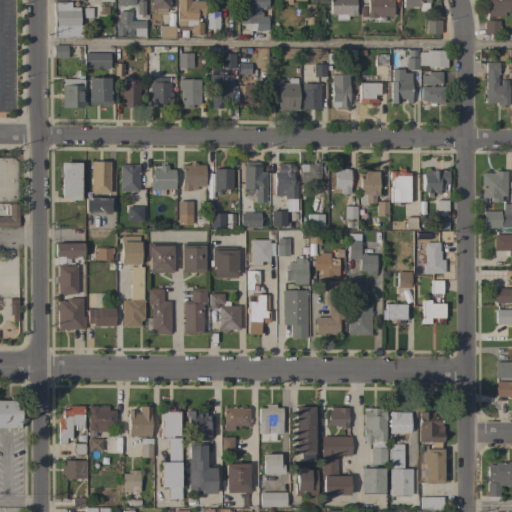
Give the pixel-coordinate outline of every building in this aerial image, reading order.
[(151,0),(169,0),(169,8),(166,8),(166,11),(164,14),(155,13),(155,8),(151,8),(151,0)] [(189,0),(189,1),(204,1),(204,15),(196,15),(196,22),(202,22),(202,35),(190,34),(191,26),(176,25),(176,0),(189,0)] [(267,30),(248,30),(248,23),(238,23),(238,13),(244,13),(244,0),(267,0),(267,9),(260,9),(260,7),(258,7),(258,12),(261,12),(261,16),(267,16),(267,30)] [(335,20),(335,14),(329,14),(329,0),(355,0),(355,12),(356,12),(356,16),(346,16),(346,20),(335,20)] [(392,0),(392,16),(376,16),(376,17),(366,17),(366,14),(367,13),(367,0),(392,0)] [(402,7),(402,0),(429,0),(429,3),(428,3),(427,11),(419,11),(419,3),(418,3),(418,7),(402,7)] [(487,0),(511,0),(511,12),(503,12),(504,16),(487,16),(487,0)] [(53,2),(70,2),(70,7),(79,7),(79,23),(80,23),(81,37),(54,37),(53,2)] [(115,20),(117,20),(117,11),(130,11),(130,20),(145,21),(145,36),(134,36),(134,30),(132,30),(132,36),(125,36),(125,30),(124,36),(115,36),(115,20)] [(206,11),(218,11),(218,33),(212,33),(212,29),(206,29),(206,11)] [(425,33),(425,20),(440,20),(440,33),(425,33)] [(498,34),(483,33),(483,20),(498,20),(498,34)] [(159,39),(159,26),(174,26),(174,39),(159,39)] [(52,58),(52,45),(67,45),(67,58),(52,58)] [(418,52),(425,52),(425,50),(446,50),(446,67),(427,67),(427,65),(418,65),(418,52)] [(83,68),(83,53),(109,53),(109,69),(83,68)] [(192,68),(177,68),(177,53),(192,53),(192,68)] [(234,68),(220,68),(220,54),(234,54),(234,68)] [(374,66),(374,54),(386,54),(386,66),(374,66)] [(417,70),(405,70),(405,58),(417,57),(417,70)] [(508,105),(496,105),(496,103),(484,103),(484,94),(483,94),(483,89),(485,89),(485,62),(498,62),(498,75),(496,75),(496,85),(508,85),(508,105)] [(312,64),(325,64),(325,77),(312,77),(312,64)] [(402,69),(402,73),(410,73),(410,103),(405,103),(405,98),(400,98),(400,102),(398,102),(398,103),(390,103),(390,82),(391,82),(391,69),(402,69)] [(61,85),(62,85),(62,79),(77,79),(77,72),(83,72),(83,104),(84,104),(84,108),(61,107),(61,85)] [(231,104),(222,104),(222,108),(211,108),(211,87),(208,87),(208,74),(217,74),(217,72),(225,72),(225,74),(231,74),(231,104)] [(441,72),(441,84),(431,84),(431,86),(442,86),(442,103),(440,103),(440,104),(435,104),(435,103),(434,103),(434,106),(428,106),(428,101),(420,101),(420,86),(429,86),(429,84),(420,84),(420,75),(427,75),(427,72),(441,72)] [(330,74),(348,74),(348,106),(338,106),(338,108),(330,108),(330,74)] [(168,77),(168,82),(170,82),(170,92),(172,92),(172,102),(164,103),(164,106),(155,106),(155,103),(150,103),(149,81),(152,81),(152,77),(168,77)] [(88,105),(88,78),(109,78),(109,99),(111,99),(111,105),(88,105)] [(276,83),(287,83),(287,78),(296,78),(296,83),(297,83),(297,110),(276,110),(276,83)] [(199,104),(191,104),(191,108),(182,108),(182,105),(180,105),(180,90),(177,90),(177,79),(199,79),(199,104)] [(120,81),(139,81),(139,107),(120,107),(120,81)] [(301,83),(309,83),(309,82),(312,82),(312,84),(319,84),(319,110),(313,110),(313,109),(301,109),(301,83)] [(241,96),(242,96),(242,84),(252,84),(252,83),(257,83),(257,84),(259,84),(259,109),(253,109),(253,108),(250,108),(250,105),(241,105),(241,96)] [(358,83),(379,83),(379,95),(373,95),(373,99),(376,99),(376,103),(358,103),(358,83)] [(90,162),(109,162),(109,193),(90,193),(90,162)] [(265,172),(265,201),(254,201),(254,189),(242,189),(242,166),(244,166),(244,162),(258,162),(258,166),(259,166),(259,172),(265,172)] [(79,200),(72,200),(72,198),(60,198),(60,163),(80,163),(79,200)] [(181,165),(189,165),(189,163),(196,163),(196,165),(204,165),(204,186),(196,186),(196,190),(189,190),(189,191),(181,191),(181,165)] [(320,182),(299,182),(299,164),(312,164),(312,163),(319,163),(320,182)] [(273,173),(277,173),(277,164),(292,164),(292,166),(294,166),(294,172),(291,172),(291,179),(296,179),(296,199),(284,199),(284,196),(273,196),(273,173)] [(119,165),(138,165),(138,191),(119,191),(119,165)] [(174,189),(149,189),(149,177),(151,177),(151,170),(155,170),(155,166),(158,166),(158,165),(167,165),(167,169),(174,169),(174,189)] [(409,173),(410,174),(410,177),(409,178),(409,188),(410,188),(410,192),(409,192),(409,202),(389,202),(390,187),(391,187),(391,180),(388,180),(388,171),(397,171),(397,168),(402,168),(402,171),(403,171),(403,173),(409,173)] [(212,169),(231,169),(231,189),(228,189),(228,192),(222,192),(212,192),(212,169)] [(333,170),(342,170),(342,169),(349,169),(349,194),(339,194),(339,189),(333,189),(333,170)] [(378,196),(374,196),(374,203),(366,203),(366,205),(358,205),(358,194),(359,194),(359,171),(360,171),(361,169),(366,169),(367,171),(369,171),(369,172),(378,172),(378,196)] [(422,170),(432,170),(432,171),(438,171),(438,170),(448,170),(448,185),(446,185),(446,190),(441,190),(441,185),(439,185),(439,194),(434,194),(434,191),(422,191),(422,170)] [(481,173),(493,173),(493,171),(505,171),(505,196),(500,196),(500,202),(490,202),(491,198),(481,198),(481,173)] [(84,214),(84,198),(98,197),(98,198),(110,198),(110,214),(84,214)] [(435,200),(447,200),(448,211),(436,212),(435,200)] [(176,202),(191,201),(191,225),(177,225),(176,202)] [(376,201),(387,202),(387,214),(382,214),(382,216),(376,216),(376,214),(375,214),(376,201)] [(0,226),(0,217),(9,217),(9,204),(17,204),(17,226),(0,226)] [(483,211),(500,211),(500,215),(502,215),(502,204),(510,204),(510,232),(501,232),(501,228),(482,228),(483,211)] [(126,221),(127,206),(142,206),(142,221),(126,221)] [(356,218),(344,219),(343,206),(356,206),(356,218)] [(270,211),(285,211),(285,226),(270,226),(270,211)] [(323,227),(307,227),(307,214),(309,214),(309,212),(314,212),(314,215),(316,215),(316,212),(320,212),(320,214),(323,214),(323,227)] [(224,227),(209,227),(208,214),(224,213),(224,227)] [(258,213),(259,226),(239,226),(239,213),(258,213)] [(404,217),(416,217),(416,229),(405,229),(404,217)] [(307,230),(319,230),(319,244),(307,244),(307,230)] [(493,234),(511,234),(511,266),(510,266),(510,251),(493,251),(493,234)] [(120,236),(138,236),(138,242),(140,242),(140,264),(120,264),(120,236)] [(288,256),(276,256),(276,244),(276,238),(288,238),(288,256)] [(249,240),(268,240),(268,243),(273,243),(273,255),(268,256),(268,261),(260,261),(260,265),(250,265),(250,261),(249,261),(249,240)] [(347,240),(359,240),(359,253),(365,253),(365,255),(375,255),(375,272),(370,272),(370,274),(364,274),(364,271),(358,271),(358,259),(347,259),(347,240)] [(422,273),(421,264),(424,264),(424,255),(423,255),(423,249),(424,249),(424,243),(438,242),(438,251),(440,251),(440,260),(443,260),(444,273),(422,273)] [(82,243),(82,256),(74,257),(74,258),(63,258),(63,257),(54,257),(54,244),(82,243)] [(170,243),(170,245),(172,245),(172,272),(148,272),(148,255),(146,255),(146,243),(170,243)] [(180,246),(181,246),(181,243),(203,243),(204,272),(180,272),(180,246)] [(92,260),(93,253),(95,253),(95,247),(107,247),(107,248),(112,248),(112,253),(111,253),(111,260),(92,260)] [(235,247),(235,250),(236,250),(236,277),(212,277),(212,267),(211,267),(211,247),(235,247)] [(338,277),(323,278),(323,270),(313,270),(313,255),(318,255),(318,253),(329,253),(329,258),(331,258),(331,259),(338,259),(338,277)] [(307,284),(292,284),(292,281),(284,281),(284,270),(287,270),(287,262),(293,262),(293,258),(297,258),(297,256),(301,256),(301,259),(305,259),(305,262),(307,262),(307,284)] [(76,293),(64,293),(64,295),(61,295),(61,293),(57,294),(57,283),(54,283),(54,277),(57,277),(57,266),(60,266),(60,264),(63,264),(63,265),(76,265),(76,293)] [(142,299),(143,299),(143,319),(142,319),(142,320),(139,320),(139,327),(121,327),(121,301),(128,301),(128,299),(129,299),(130,267),(142,267),(142,299)] [(244,271),(258,271),(258,283),(252,283),(252,289),(245,289),(244,271)] [(409,287),(396,287),(397,271),(410,272),(409,287)] [(430,293),(430,280),(441,281),(441,294),(430,293)] [(325,281),(343,281),(343,305),(325,306),(325,281)] [(365,303),(351,303),(351,284),(357,284),(357,283),(359,283),(359,284),(365,284),(365,303)] [(511,302),(495,302),(495,288),(510,288),(510,283),(511,283),(511,302)] [(170,334),(150,334),(150,330),(145,330),(145,323),(150,323),(150,304),(147,304),(146,289),(162,289),(162,301),(169,301),(170,334)] [(202,333),(182,334),(182,301),(190,301),(190,289),(205,289),(205,304),(202,304),(202,333)] [(306,338),(290,338),(290,325),(282,325),(281,290),(305,290),(306,338)] [(239,330),(217,330),(217,306),(222,306),(222,304),(216,304),(216,308),(208,308),(208,294),(222,294),(222,301),(228,301),(228,306),(239,306),(239,330)] [(247,301),(255,301),(255,295),(266,295),(267,296),(268,299),(268,303),(267,303),(267,311),(269,311),(269,323),(259,323),(259,334),(247,335),(247,301)] [(57,329),(57,311),(54,310),(54,305),(57,305),(57,301),(66,301),(66,298),(81,298),(81,317),(84,317),(84,329),(57,329)] [(421,300),(429,300),(429,304),(443,304),(443,306),(445,306),(445,311),(443,311),(443,322),(436,322),(436,318),(429,318),(429,324),(421,323),(421,300)] [(405,304),(405,319),(397,319),(397,323),(389,323),(389,319),(381,319),(381,310),(384,310),(385,304),(405,304)] [(347,335),(347,305),(370,305),(370,313),(371,313),(371,315),(370,315),(370,335),(347,335)] [(93,327),(93,323),(86,323),(86,309),(98,309),(98,308),(114,307),(114,326),(93,327)] [(314,335),(314,317),(333,317),(333,308),(343,308),(343,326),(338,326),(338,335),(314,335)] [(495,309),(511,309),(511,339),(511,333),(511,328),(510,328),(510,324),(495,324),(495,309)] [(511,378),(494,378),(494,362),(510,362),(510,359),(511,359),(511,346),(511,378)] [(495,393),(494,393),(494,388),(495,388),(495,381),(511,381),(511,400),(511,397),(495,397),(495,393)] [(0,428),(0,401),(10,401),(10,396),(18,397),(18,401),(19,401),(19,410),(20,410),(20,423),(19,423),(19,428),(0,428)] [(258,408),(265,408),(265,404),(275,404),(275,408),(281,408),(281,434),(274,434),(274,442),(259,442),(259,434),(258,434),(258,408)] [(58,422),(58,418),(62,418),(62,410),(66,410),(66,406),(82,406),(82,428),(78,428),(78,430),(74,430),(74,425),(70,425),(70,438),(65,438),(65,444),(58,444),(58,422)] [(87,406),(96,406),(96,407),(107,407),(107,410),(115,410),(115,419),(115,422),(115,427),(107,427),(107,428),(105,428),(105,432),(96,432),(96,431),(87,431),(87,406)] [(127,436),(127,410),(134,410),(134,414),(139,414),(139,406),(150,407),(150,436),(127,436)] [(294,407),(313,407),(313,451),(312,451),(312,461),(300,461),(300,454),(299,454),(299,451),(294,451),(294,407)] [(324,419),(327,419),(327,411),(330,411),(330,408),(347,407),(347,412),(346,412),(347,425),(347,428),(339,428),(339,427),(335,427),(335,426),(324,426),(324,419)] [(223,408),(248,408),(248,426),(233,426),(233,430),(223,430),(223,408)] [(178,438),(181,438),(180,500),(168,500),(168,487),(160,487),(160,477),(159,477),(159,472),(160,472),(160,462),(167,462),(168,438),(160,438),(160,411),(166,411),(166,409),(173,409),(173,412),(179,412),(178,438)] [(362,409),(385,409),(385,442),(384,442),(384,448),(385,448),(385,464),(370,464),(370,448),(371,448),(371,442),(363,442),(363,437),(362,437),(362,409)] [(213,437),(206,437),(206,440),(195,441),(194,430),(187,430),(187,417),(185,417),(185,411),(207,411),(207,416),(213,416),(213,437)] [(388,412),(409,412),(409,433),(402,433),(402,435),(392,435),(392,434),(388,434),(388,412)] [(442,484),(423,484),(423,469),(420,469),(420,464),(423,464),(423,451),(423,445),(430,445),(430,442),(418,442),(418,412),(434,412),(434,417),(440,417),(440,426),(442,426),(442,442),(440,442),(440,449),(442,449),(442,484)] [(320,437),(350,436),(350,456),(336,456),(336,476),(348,476),(349,495),(322,495),(322,480),(320,480),(320,437)] [(233,451),(221,451),(221,437),(233,437),(233,451)] [(87,438),(101,439),(101,451),(87,451),(87,438)] [(140,438),(151,438),(151,458),(139,458),(140,438)] [(388,464),(387,464),(387,451),(387,444),(402,444),(402,468),(409,468),(409,495),(388,495),(388,464)] [(187,445),(205,445),(205,465),(214,465),(215,493),(188,493),(187,445)] [(262,475),(262,455),(279,454),(279,465),(282,465),(283,475),(262,475)] [(84,478),(64,478),(64,474),(61,474),(61,465),(64,465),(64,460),(84,460),(84,478)] [(511,486),(498,486),(498,496),(486,496),(486,483),(487,483),(487,480),(486,480),(486,465),(494,465),(494,462),(504,462),(504,461),(509,461),(509,462),(511,462),(511,463),(511,486)] [(226,492),(226,489),(225,489),(224,463),(232,463),(232,462),(239,462),(239,464),(246,464),(246,473),(249,473),(249,492),(226,492)] [(383,468),(383,494),(361,494),(361,492),(359,492),(359,468),(383,468)] [(138,473),(139,473),(139,492),(121,492),(121,473),(127,473),(127,470),(138,470),(138,473)] [(294,482),(296,482),(296,470),(315,470),(316,495),(294,495),(294,482)] [(71,506),(71,498),(75,498),(75,492),(81,493),(81,498),(83,498),(83,506),(71,506)] [(285,492),(285,506),(259,506),(259,492),(285,492)] [(422,509),(422,497),(431,497),(431,495),(441,495),(442,509),(422,509)]
